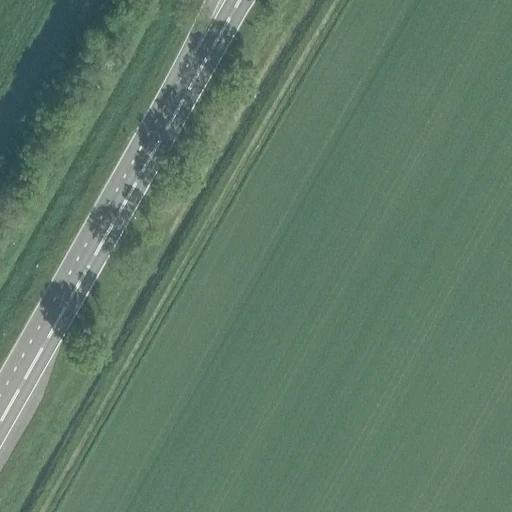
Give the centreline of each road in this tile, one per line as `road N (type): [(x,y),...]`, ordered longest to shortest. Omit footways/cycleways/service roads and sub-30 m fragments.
road 1 (track): [(335,0),(41,511)]
road 2 (trunk): [(0,428),(165,136)]
road 3 (trunk): [(165,136),(243,0)]
road 4 (trunk): [(215,0),(165,136)]
